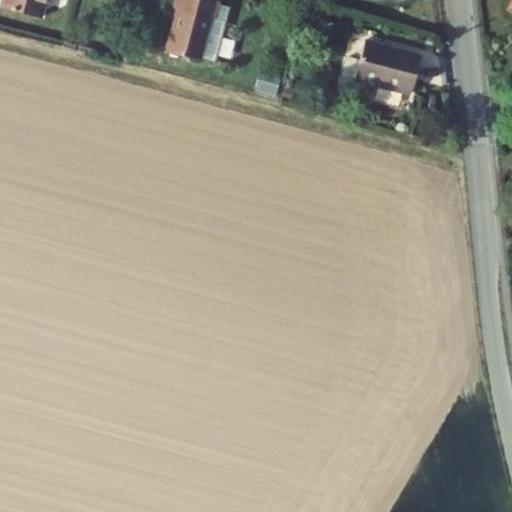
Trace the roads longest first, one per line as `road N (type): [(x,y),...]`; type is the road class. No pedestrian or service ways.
road 1 (unclassified): [(511,435),(493,339),(477,149)]
road 2 (residential): [(458,0),(477,149)]
